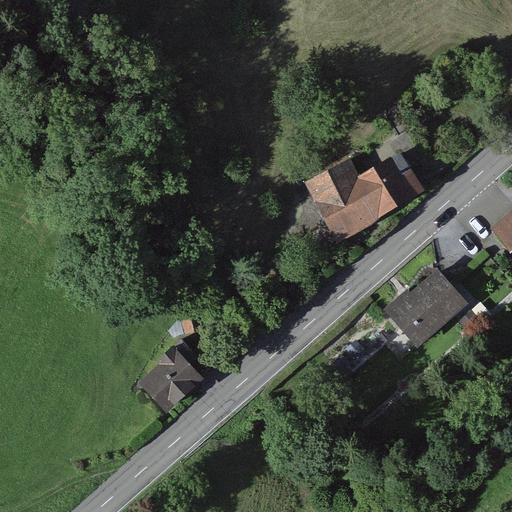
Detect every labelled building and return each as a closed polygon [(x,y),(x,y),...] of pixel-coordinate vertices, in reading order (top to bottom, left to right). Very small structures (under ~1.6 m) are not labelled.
[(374,171),(359,180),(349,163),(303,191),(335,246),(397,210),(374,171)] [(511,257),(511,217),(491,235),(511,259),(511,257)] [(466,306),(441,274),(392,311),(417,344),(466,306)] [(198,309),(178,313),(183,337),(203,333),(198,309)] [(202,381),(176,352),(138,386),(165,415),(202,381)]
